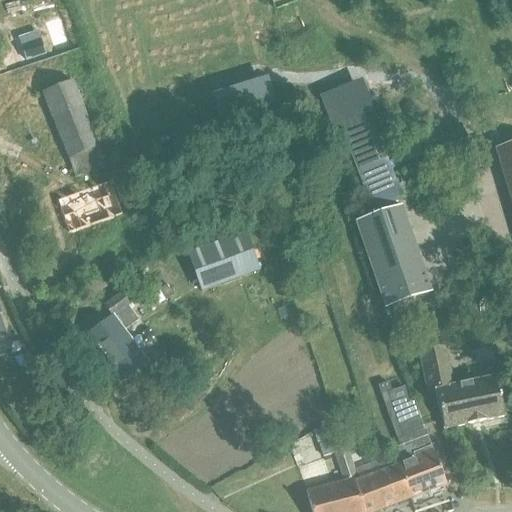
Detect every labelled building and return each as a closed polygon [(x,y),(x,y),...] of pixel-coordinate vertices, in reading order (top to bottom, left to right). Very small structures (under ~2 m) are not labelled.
[(45,55),(40,40),(21,46),(26,61),(45,55)] [(267,74),(212,89),(223,128),(278,113),(267,74)] [(41,94),(61,145),(75,178),(103,167),(70,82),(41,94)] [(360,82),(318,98),(331,132),(338,129),(370,212),(400,201),(368,117),(373,115),(360,82)] [(511,146),(495,152),(511,209),(511,146)] [(54,198),(68,235),(125,214),(111,177),(54,198)] [(401,207),(354,224),(384,309),(431,292),(401,207)] [(187,254),(201,292),(258,271),(244,233),(187,254)] [(320,282),(313,259),(300,263),(307,286),(320,282)] [(122,331),(137,320),(127,306),(132,303),(123,291),(102,306),(110,317),(84,336),(117,383),(144,363),(122,331)] [(492,378),(454,386),(445,345),(417,351),(426,392),(434,391),(443,431),(501,419),(492,378)] [(391,449),(396,466),(406,500),(444,486),(426,436),(420,419),(414,401),(410,401),(404,386),(391,391),(388,382),(377,386),(399,446),(391,449)] [(423,398),(414,401),(420,419),(429,416),(423,398)] [(342,436),(337,438),(352,482),(358,511),(373,511),(406,500),(396,466),(356,480),(342,436)] [(358,511),(352,482),(337,438),(319,443),(323,456),(334,453),(343,482),(304,494),(308,511),(358,511)]
